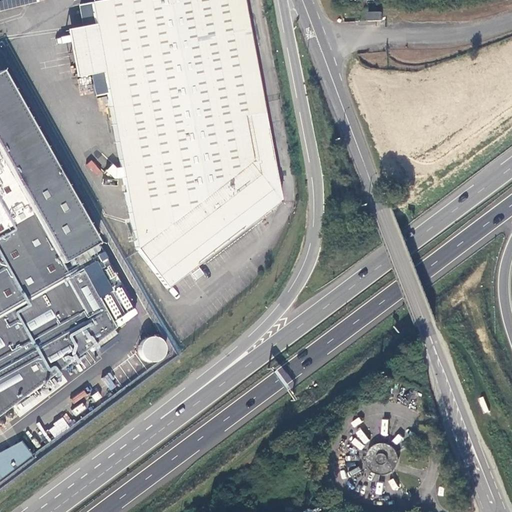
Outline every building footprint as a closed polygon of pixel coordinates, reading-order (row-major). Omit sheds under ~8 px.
[(0,0),(0,9),(40,3),(39,0),(0,0)] [(137,244),(168,286),(202,262),(281,200),(243,0),(102,0),(90,2),(95,24),(67,29),(76,75),(103,70),(137,244)] [(2,11),(3,17),(17,14),(15,8),(2,11)] [(0,71),(0,411),(137,311),(0,71)] [(94,176),(101,172),(93,160),(87,164),(94,176)] [(135,344),(146,367),(169,355),(157,333),(135,344)] [(21,439),(0,451),(0,479),(17,469),(32,456),(21,439)] [(398,451),(389,444),(378,444),(370,451),(368,462),(374,471),(384,475),(394,471),(400,462),(398,451)]
